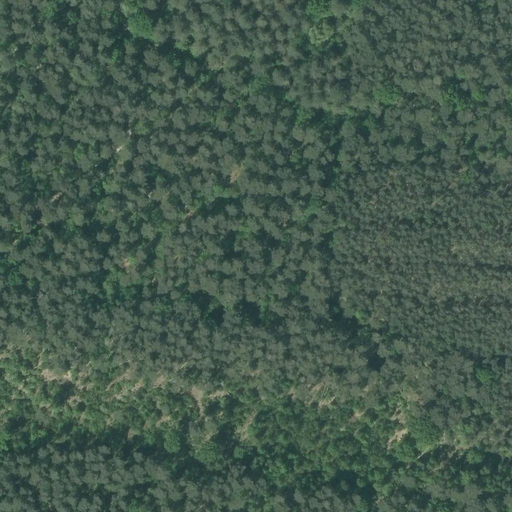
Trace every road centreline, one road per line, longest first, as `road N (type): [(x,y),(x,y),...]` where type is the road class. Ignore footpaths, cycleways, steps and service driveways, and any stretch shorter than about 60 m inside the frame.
road 1 (track): [(32,232),(59,198),(139,134),(151,51)]
road 2 (track): [(151,51),(265,97),(343,111)]
road 3 (track): [(0,77),(103,35),(151,51)]
